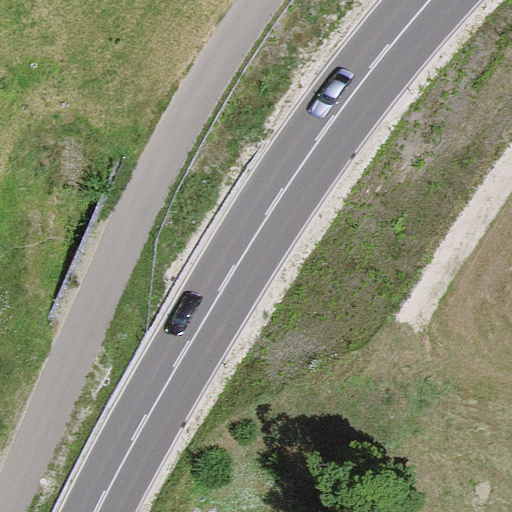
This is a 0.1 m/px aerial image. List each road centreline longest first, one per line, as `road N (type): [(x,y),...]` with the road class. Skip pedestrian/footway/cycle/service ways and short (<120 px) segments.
road 1 (secondary): [(99,511),(243,251),(331,118),(431,0)]
road 2 (track): [(0,490),(224,0)]
